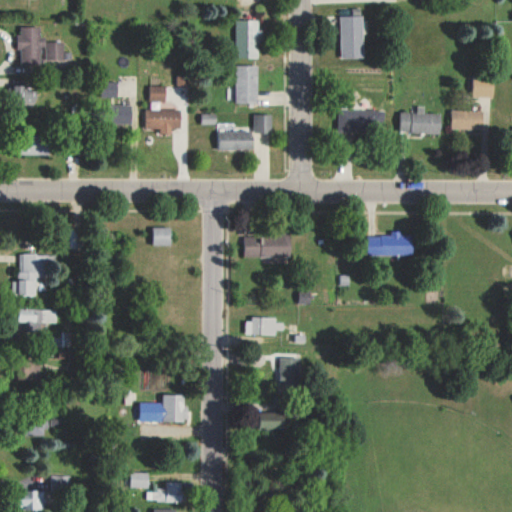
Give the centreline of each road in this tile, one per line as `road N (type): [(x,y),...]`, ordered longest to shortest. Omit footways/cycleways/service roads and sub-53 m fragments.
road 1 (residential): [(0,190),(511,193)]
road 2 (residential): [(209,511),(211,194)]
road 3 (residential): [(299,192),(297,0)]
